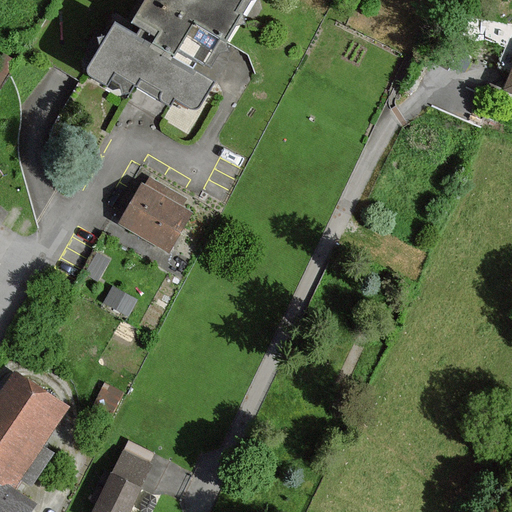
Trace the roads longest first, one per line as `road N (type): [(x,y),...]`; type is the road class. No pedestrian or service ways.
road 1 (residential): [(199,511),(396,112),(452,83)]
road 2 (residential): [(0,325),(125,135),(190,166)]
